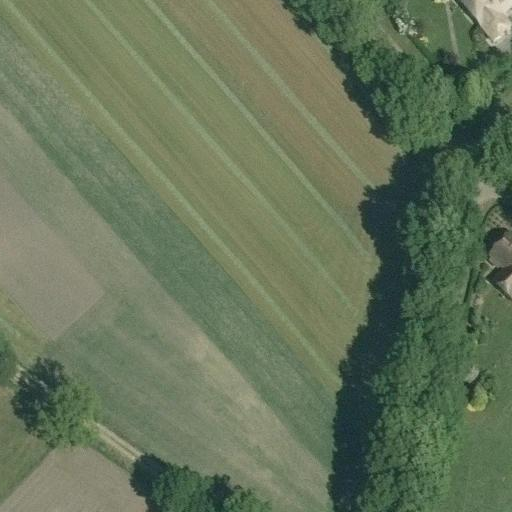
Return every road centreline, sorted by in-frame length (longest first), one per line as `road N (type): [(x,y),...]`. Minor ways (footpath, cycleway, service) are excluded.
road 1 (unclassified): [(402,511),(479,158)]
road 2 (unclassified): [(479,158),(341,0)]
